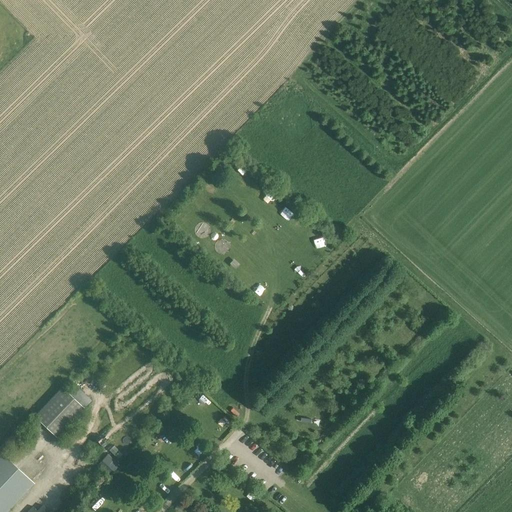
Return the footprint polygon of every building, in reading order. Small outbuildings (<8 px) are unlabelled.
[(278,203),(273,210),(280,214),(284,207),(278,203)] [(182,214),(188,219),(194,211),(188,206),(182,214)] [(62,387),(34,416),(57,437),(84,408),(62,387)] [(117,458),(121,453),(113,446),(109,451),(117,458)] [(0,511),(7,511),(35,483),(1,451),(0,451),(0,511)] [(109,454),(97,466),(108,477),(120,465),(109,454)]
